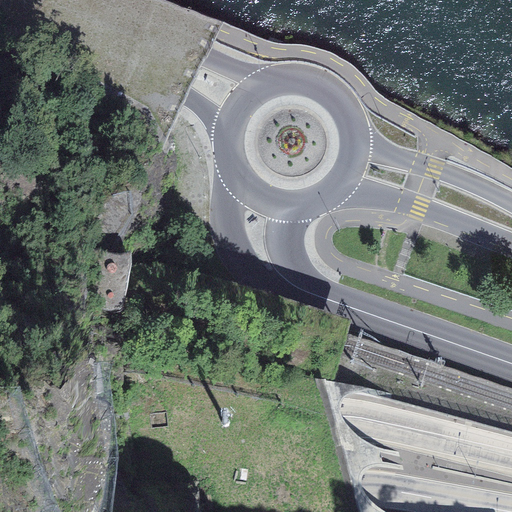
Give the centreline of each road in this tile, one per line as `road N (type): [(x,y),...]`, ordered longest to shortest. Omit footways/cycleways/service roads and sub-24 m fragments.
road 1 (motorway): [(511,456),(0,345)]
road 2 (motorway): [(511,511),(0,439)]
road 3 (primary): [(279,80),(77,14)]
road 4 (secondary): [(231,166),(231,227),(249,265),(272,283),(345,306)]
road 5 (primary): [(77,14),(208,111),(227,143)]
road 6 (primary): [(322,198),(356,193),(406,202),(511,241)]
road 7 (primary): [(511,201),(389,154),(351,125)]
road 8 (secondary): [(511,364),(345,306)]
road 9 (secondary): [(345,306),(301,281),(282,253),(285,223),(303,205)]
